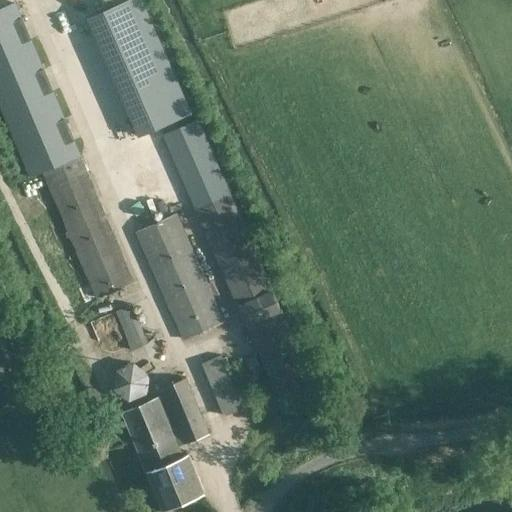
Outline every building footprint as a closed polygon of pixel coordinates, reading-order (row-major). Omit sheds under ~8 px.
[(143,0),(125,0),(88,16),(140,135),(192,113),(143,0)] [(0,9),(0,102),(31,176),(45,171),(80,156),(15,3),(0,9)] [(196,118),(164,132),(167,140),(194,205),(275,391),(310,376),(229,190),(200,127),(196,118)] [(80,156),(45,171),(98,298),(133,283),(80,156)] [(185,338),(222,322),(175,214),(138,230),(185,338)] [(121,319),(132,347),(149,341),(135,303),(99,317),(102,326),(121,319)] [(258,355),(247,360),(252,370),(263,365),(258,355)] [(204,365),(224,414),(241,407),(220,358),(204,365)] [(133,360),(118,367),(117,383),(129,394),(143,388),(145,372),(133,360)] [(232,373),(236,383),(244,379),(240,369),(232,373)] [(185,379),(164,388),(180,425),(186,440),(207,431),(185,379)] [(182,456),(171,429),(157,397),(124,411),(149,470),(182,456)] [(147,470),(164,511),(206,493),(189,453),(182,456),(149,470),(147,470)]
